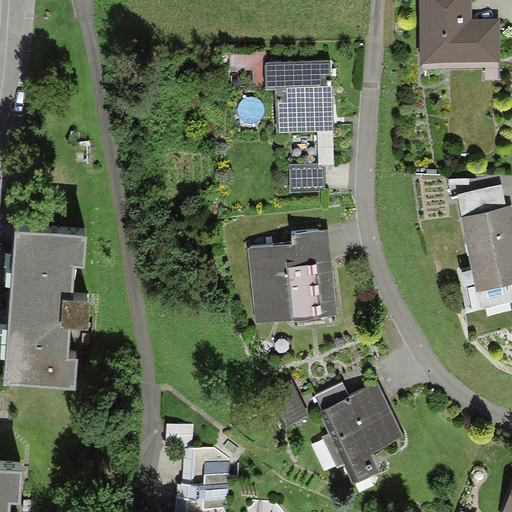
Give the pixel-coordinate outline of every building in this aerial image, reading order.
[(472,0),(422,0),(421,57),(500,59),(501,16),(472,15),(472,0)] [(278,127),(334,126),(334,121),(332,57),(267,58),(268,81),(276,80),(278,127)] [(322,187),(322,161),(292,161),(292,187),(322,187)] [(501,180),(458,188),(473,261),(461,263),(470,306),(511,297),(511,286),(510,278),(511,277),(511,210),(510,202),(505,203),(501,180)] [(85,225),(16,220),(5,370),(72,375),(73,351),(64,350),(67,311),(85,313),(87,289),(71,288),(73,255),(83,256),(85,225)] [(259,315),(336,310),(331,225),(295,227),(296,241),(255,243),(259,315)] [(292,375),(273,384),(289,418),(308,409),(292,375)] [(403,434),(378,379),(321,405),(332,427),(324,431),(339,463),(346,460),(353,475),(380,463),(373,448),(403,434)] [(198,511),(224,511),(226,511),(231,462),(214,449),(186,446),(184,482),(177,481),(176,495),(175,510),(195,510),(198,511)] [(5,511),(8,488),(18,489),(20,458),(0,456),(0,511),(5,511)] [(511,511),(511,487),(503,511),(511,511)]
